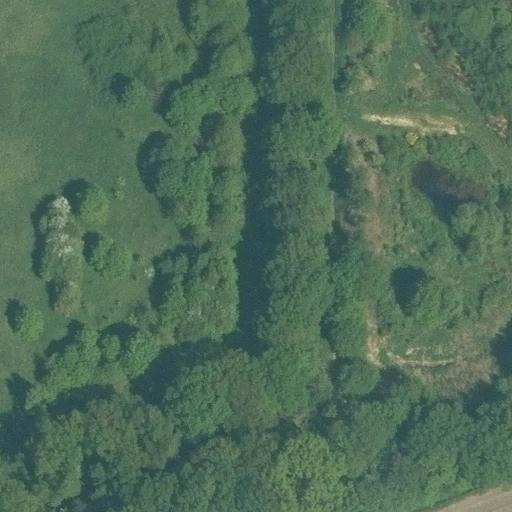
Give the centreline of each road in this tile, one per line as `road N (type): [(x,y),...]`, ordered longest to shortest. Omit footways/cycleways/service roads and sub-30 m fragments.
road 1 (track): [(341,112),(496,146),(511,163)]
road 2 (track): [(496,146),(422,70),(406,0)]
